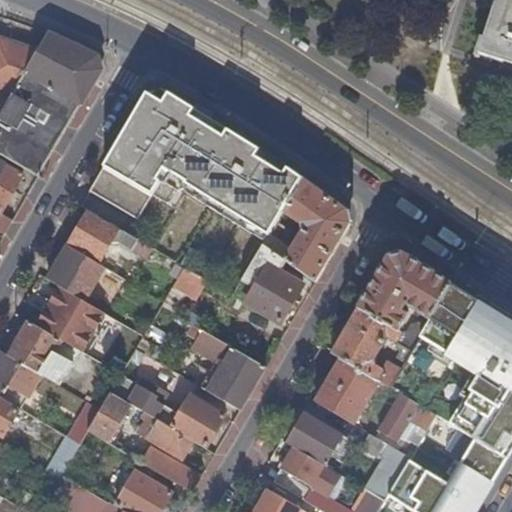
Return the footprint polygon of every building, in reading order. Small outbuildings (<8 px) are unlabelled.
[(511,0),(501,0),(499,9),(484,55),(511,63),(511,0)] [(489,0),(488,5),(499,9),(501,0),(489,0)] [(53,28),(49,34),(98,57),(101,50),(53,28)] [(98,57),(49,34),(38,52),(15,92),(0,117),(0,154),(39,178),(102,71),(98,57)] [(0,86),(15,92),(38,52),(0,38),(0,86)] [(104,167),(105,168),(153,196),(158,184),(156,182),(163,171),(184,184),(183,186),(267,238),(269,234),(282,212),(302,179),(287,168),(284,172),(257,154),(261,149),(255,145),(228,129),(224,136),(204,124),(203,127),(190,119),(196,110),(161,89),(147,94),(104,167)] [(0,213),(0,214),(23,174),(0,160),(0,213)] [(153,196),(105,168),(91,193),(138,221),(153,196)] [(347,211),(302,179),(282,212),(299,224),(303,231),(292,250),(269,234),(267,238),(263,245),(276,255),(286,262),(317,284),(351,226),(347,211)] [(75,235),(69,246),(100,264),(104,256),(110,246),(118,245),(125,249),(132,253),(139,242),(89,212),(75,235)] [(0,234),(5,237),(14,221),(0,214),(0,213),(0,234)] [(67,230),(60,241),(69,246),(75,235),(67,230)] [(153,250),(139,242),(132,253),(146,261),(153,250)] [(69,246),(48,281),(61,288),(76,297),(86,303),(107,269),(100,264),(69,246)] [(430,323),(453,285),(404,254),(389,257),(360,308),(400,333),(410,317),(404,312),(407,306),(425,317),(422,323),(413,325),(405,338),(416,345),(430,323)] [(280,325),(289,330),(311,294),(279,275),(286,262),(276,255),(246,305),(280,325)] [(185,269),(163,307),(203,331),(266,369),(289,330),(280,325),(246,305),(232,297),(185,269)] [(446,332),(468,294),(453,285),(430,323),(446,332)] [(61,288),(38,326),(61,340),(81,352),(104,314),(86,303),(76,297),(61,288)] [(474,350),(497,312),(468,294),(446,332),(474,350)] [(379,383),(390,389),(401,371),(387,363),(382,371),(376,367),(376,360),(388,339),(397,344),(403,335),(400,333),(360,308),(333,355),(341,360),(379,383)] [(511,321),(497,312),(474,350),(454,384),(471,394),(447,435),(473,451),(452,487),(413,464),(389,503),(403,511),(490,511),(511,477),(511,321)] [(9,356),(41,375),(59,386),(73,362),(54,351),(61,340),(38,326),(30,321),(9,356)] [(401,396),(436,417),(454,384),(474,350),(446,332),(430,323),(416,345),(412,353),(405,364),(401,371),(390,389),(401,396)] [(225,363),(208,392),(241,412),(266,369),(203,331),(193,347),(211,358),(212,356),(225,363)] [(397,359),(405,364),(412,353),(399,344),(396,349),(400,352),(397,359)] [(9,356),(3,352),(0,357),(0,391),(5,394),(10,386),(28,397),(41,375),(9,356)] [(354,426),(379,383),(341,360),(315,404),(354,426)] [(121,400),(130,405),(150,417),(172,430),(194,443),(207,450),(227,417),(191,396),(179,416),(169,411),(170,410),(162,406),(165,402),(121,377),(111,394),(121,400)] [(111,394),(88,433),(108,444),(130,405),(121,400),(111,394)] [(423,439),(436,417),(401,396),(379,433),(398,444),(406,429),(423,439)] [(20,409),(0,397),(0,436),(2,438),(20,409)] [(324,467),(325,467),(339,443),(323,433),(326,428),(305,416),(288,446),(294,450),(324,467)] [(183,461),(194,443),(172,430),(150,417),(139,435),(183,461)] [(323,433),(339,443),(342,437),(326,428),(323,433)] [(403,473),(410,460),(370,436),(363,449),(403,473)] [(81,445),(68,438),(64,446),(76,454),(81,445)] [(143,465),(192,494),(202,479),(152,449),(143,465)] [(274,484),(304,501),(324,467),(294,450),(274,484)] [(117,507),(124,511),(161,511),(172,494),(137,473),(117,507)] [(124,511),(117,507),(63,476),(51,497),(75,511),(124,511)] [(257,511),(299,511),(300,511),(269,493),(257,511)] [(356,511),(378,511),(385,502),(368,493),(356,511)]
